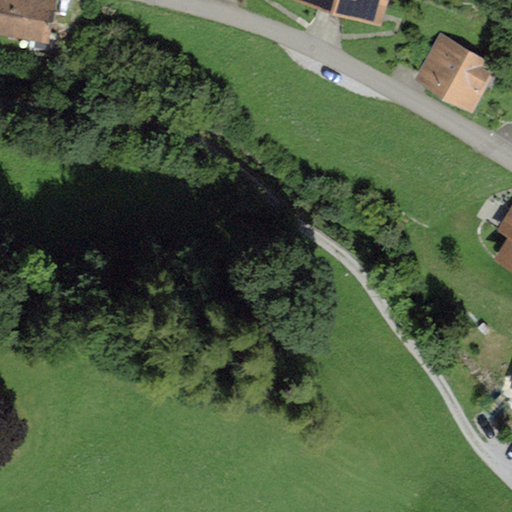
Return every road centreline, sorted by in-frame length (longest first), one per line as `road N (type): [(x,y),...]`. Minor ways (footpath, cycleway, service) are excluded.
road 1 (residential): [(0,101),(166,126),(228,159),(365,277),(497,467)]
road 2 (residential): [(511,157),(292,36),(180,0)]
